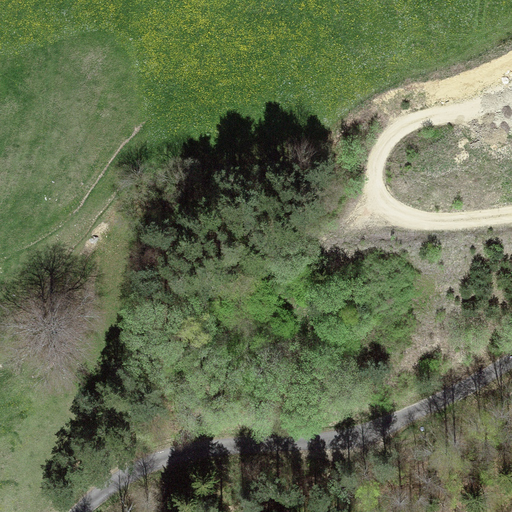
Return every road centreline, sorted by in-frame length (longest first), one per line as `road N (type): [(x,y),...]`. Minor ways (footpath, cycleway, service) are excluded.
road 1 (unclassified): [(81,511),(161,457),(356,440),(511,359)]
road 2 (track): [(356,440),(398,446),(438,434),(511,393)]
